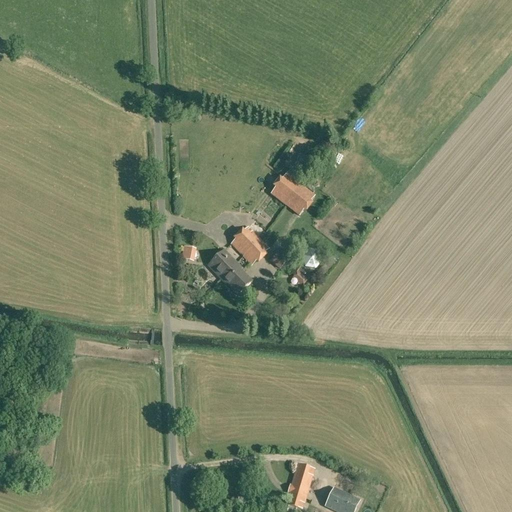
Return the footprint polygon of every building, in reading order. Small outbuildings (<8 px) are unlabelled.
[(271,195),(286,207),(299,217),(304,211),(306,213),(313,205),(311,203),(315,197),(301,186),(287,175),(282,181),(280,179),(273,187),(275,189),(271,195)] [(270,248),(261,240),(248,227),(230,246),(242,258),(251,267),(270,248)] [(280,271),(290,258),(280,250),(270,262),(280,271)] [(238,295),(252,282),(240,270),(241,269),(225,251),(208,267),(225,285),(227,284),(238,295)] [(302,284),(307,278),(301,273),(303,270),(297,265),(291,274),(302,284)] [(302,511),(315,470),(298,464),(286,506),(302,511)] [(335,511),(354,511),(359,501),(334,490),(326,507),(335,511)]
